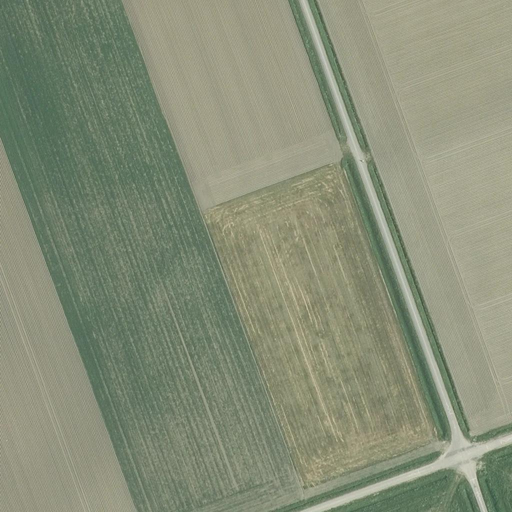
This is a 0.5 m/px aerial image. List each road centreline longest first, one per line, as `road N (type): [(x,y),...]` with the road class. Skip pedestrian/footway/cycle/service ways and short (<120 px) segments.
road 1 (unclassified): [(464,455),(300,0)]
road 2 (unclassified): [(311,511),(464,455)]
